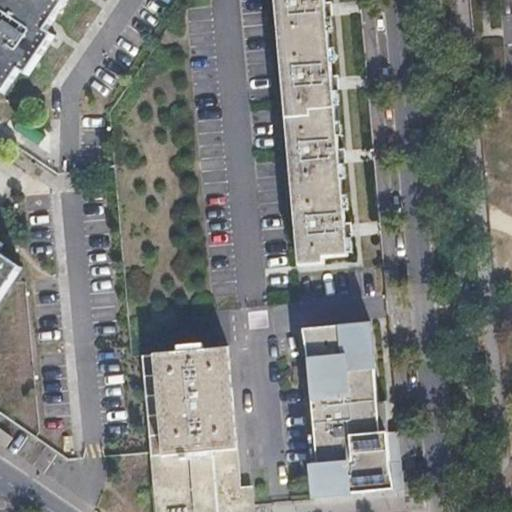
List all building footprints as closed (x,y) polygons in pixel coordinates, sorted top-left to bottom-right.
[(31,76),(47,53),(58,37),(50,32),(59,17),(70,0),(0,0),(0,84),(5,77),(15,84),(24,72),(31,76)] [(301,236),(302,240),(347,236),(325,0),(278,0),(279,8),(272,9),(273,23),(281,23),(286,84),(279,85),(280,99),(287,99),(294,160),(286,161),(287,176),(295,175),(300,223),(292,225),(293,237),(301,236)] [(58,37),(47,53),(54,58),(64,42),(58,37)] [(347,236),(302,240),(303,262),(304,268),(350,264),(349,257),(347,236)] [(0,305),(18,278),(7,270),(13,261),(1,252),(5,245),(0,241),(0,305)] [(370,324),(297,330),(311,499),(384,493),(370,324)] [(227,511),(246,511),(244,490),(232,349),(212,350),(157,355),(170,511),(227,511)] [(170,511),(157,355),(147,356),(160,511),(256,511),(254,489),(244,490),(246,511),(227,511),(170,511)]
